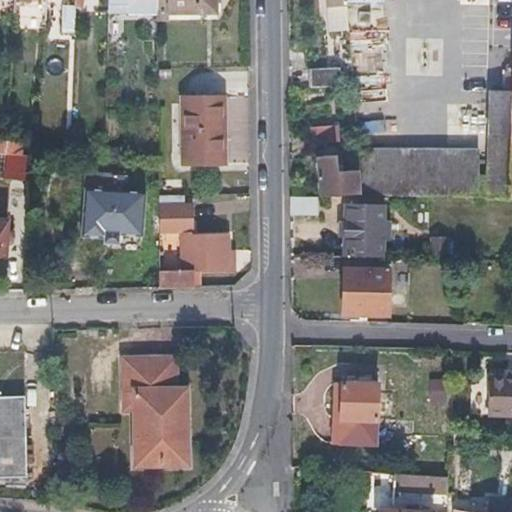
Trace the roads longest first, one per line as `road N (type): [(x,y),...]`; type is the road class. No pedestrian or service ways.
road 1 (residential): [(269,0),(273,308)]
road 2 (residential): [(0,317),(273,308)]
road 3 (residential): [(273,308),(262,429),(210,511)]
